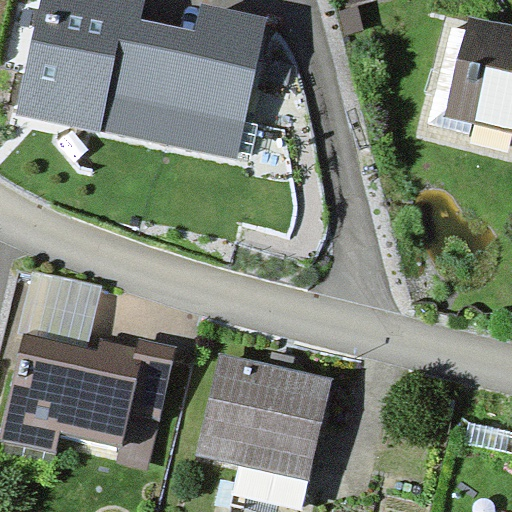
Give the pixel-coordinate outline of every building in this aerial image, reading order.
[(135,0),(43,0),(22,110),(233,152),(258,25),(202,14),(196,45),(129,32),(135,0)] [(340,0),(319,0),(322,8),(341,3),(340,0)] [(511,34),(471,25),(450,112),(511,127),(511,34)] [(131,357),(23,337),(3,440),(50,450),(54,429),(115,441),(131,357)] [(325,384),(222,361),(202,453),(304,476),(325,384)]
